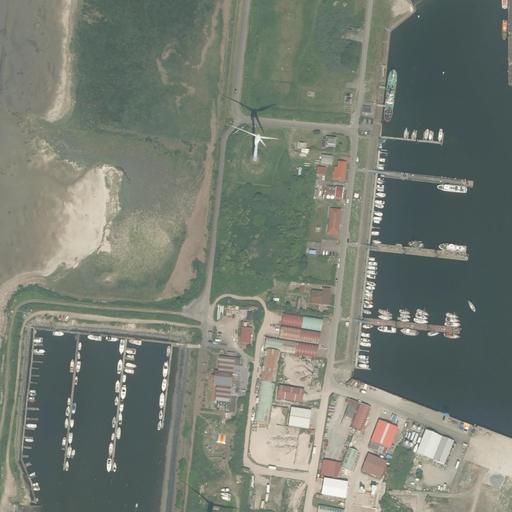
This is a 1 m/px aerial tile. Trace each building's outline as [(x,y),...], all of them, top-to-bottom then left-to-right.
[(352,31),(343,30),(341,39),(359,41),(361,32),(360,32),(360,29),(352,28),(352,31)] [(395,70),(394,69),(393,70),(391,71),(390,74),(388,79),(385,111),(385,119),(386,122),(388,122),(391,121),(392,118),(393,111),(398,80),(398,74),(397,72),(395,70)] [(330,139),(325,138),(325,142),(325,147),(335,148),(336,139),(330,139)] [(333,157),(322,155),(321,163),(332,164),(333,157)] [(334,168),(333,180),(344,181),(346,170),(346,163),(338,162),(337,168),(334,168)] [(343,189),(327,187),(326,196),(335,196),(334,199),(342,199),(343,189)] [(330,209),(327,234),(338,235),(339,226),(340,218),(341,211),(330,209)] [(330,290),(322,289),(322,292),(311,291),(310,304),(330,306),(332,293),(330,293),(330,291),(330,290)] [(283,313),(281,326),(321,332),(323,319),(283,313)] [(320,333),(281,326),(279,338),(319,344),(320,333)] [(242,329),(240,344),(250,345),(252,330),(242,329)] [(319,345),(266,337),(265,349),(317,357),(318,348),(319,345)] [(279,352),(264,350),(254,422),(270,424),(279,352)] [(241,359),(218,357),(217,372),(214,372),(213,379),(212,386),(216,387),(214,402),(229,403),(228,414),(235,414),(239,376),(233,375),(234,366),(240,367),(241,359)] [(304,390),(280,387),(278,399),(302,403),(304,390)] [(351,400),(344,416),(352,420),(359,403),(351,400)] [(370,408),(359,404),(350,428),(361,432),(370,408)] [(398,429),(379,422),(369,448),(378,452),(380,446),(389,450),(398,429)] [(417,454),(433,461),(442,438),(426,431),(417,454)] [(442,438),(433,461),(444,465),(454,442),(442,438)] [(349,448),(341,466),(351,470),(358,452),(349,448)] [(388,462),(369,455),(362,471),(382,479),(388,462)] [(336,463),(323,460),(320,475),(334,477),(336,463)] [(329,497),(327,507),(344,510),(349,483),(322,479),(319,495),(329,497)]
